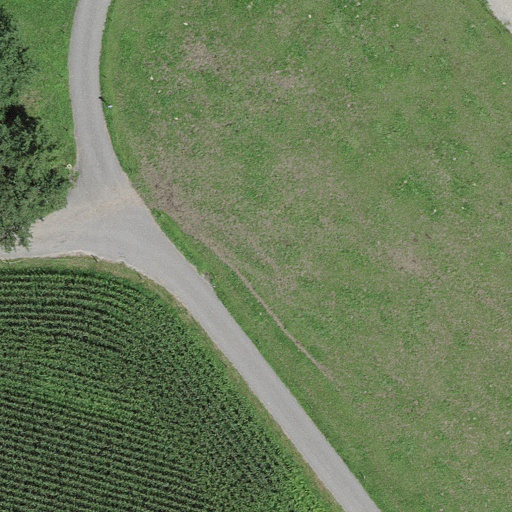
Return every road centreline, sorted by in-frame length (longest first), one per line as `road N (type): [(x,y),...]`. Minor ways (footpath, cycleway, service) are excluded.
road 1 (track): [(105,0),(101,151),(150,237),(360,511)]
road 2 (track): [(0,243),(150,237)]
